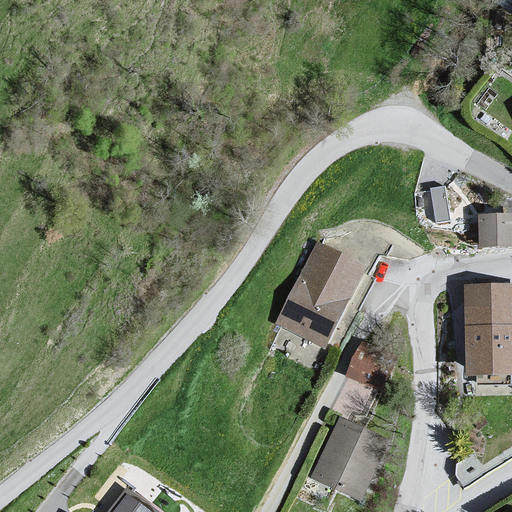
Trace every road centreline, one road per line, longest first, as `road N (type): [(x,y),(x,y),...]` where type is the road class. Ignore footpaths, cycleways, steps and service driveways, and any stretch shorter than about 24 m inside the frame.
road 1 (tertiary): [(0,499),(157,362),(332,146),(353,134),(400,131),(511,181)]
road 2 (residential): [(267,511),(374,310),(428,288)]
road 3 (tertiary): [(428,288),(424,438),(404,511)]
